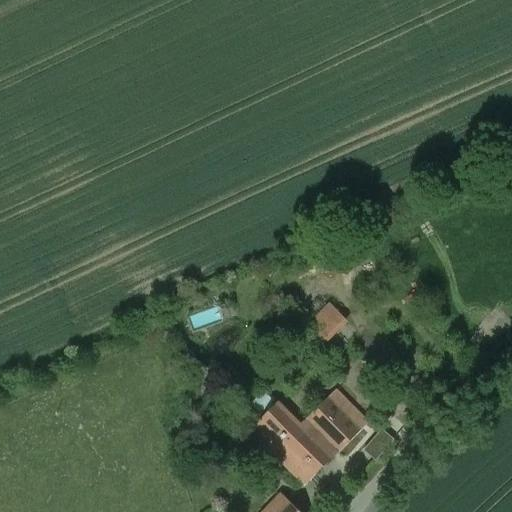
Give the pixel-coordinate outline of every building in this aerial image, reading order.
[(330,306),(312,325),(328,341),(347,322),(330,306)] [(330,398),(309,419),(340,451),(361,430),(330,398)] [(279,404),(252,430),(305,485),(340,451),(309,419),(301,427),(279,404)] [(383,431),(365,451),(377,461),(395,441),(383,431)] [(294,511),(281,499),(268,511),(294,511)]
